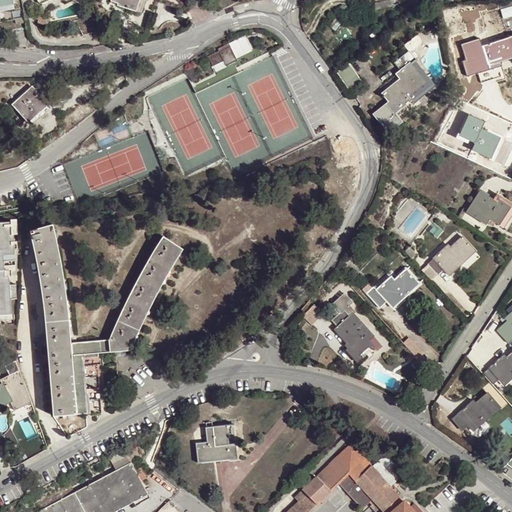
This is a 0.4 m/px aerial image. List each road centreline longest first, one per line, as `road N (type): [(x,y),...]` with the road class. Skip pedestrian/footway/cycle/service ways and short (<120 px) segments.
road 1 (residential): [(276,371),(265,337),(335,253),(370,181),(372,159),(330,83),(273,16)]
road 2 (residential): [(276,371),(193,381),(0,488)]
road 3 (residential): [(0,185),(49,159),(207,29)]
road 4 (residential): [(207,29),(63,67),(0,67)]
road 5 (residential): [(413,422),(511,270)]
road 6 (unknown): [(32,291),(30,376),(64,454)]
road 7 (unknown): [(162,398),(149,349),(180,289),(211,256)]
road 8 (residential): [(413,422),(358,392),(276,371)]
road 9 (residential): [(511,495),(413,422)]
